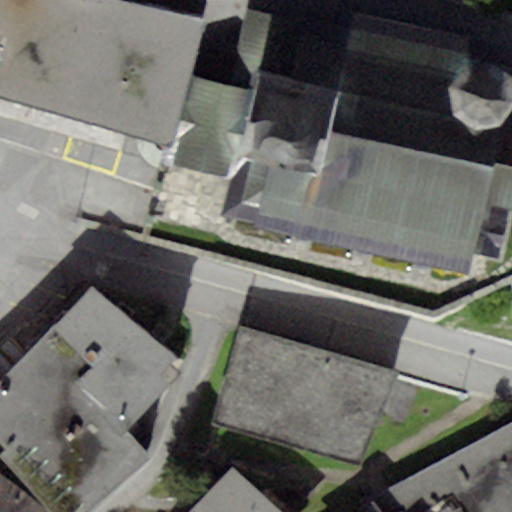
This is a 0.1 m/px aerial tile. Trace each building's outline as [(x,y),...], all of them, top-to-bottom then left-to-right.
[(0,0),(0,98),(93,123),(173,150),(205,19),(126,0),(0,0)] [(352,31),(272,9),(247,1),(225,82),(253,89),(237,161),(221,213),(470,273),(486,207),(511,211),(511,48),(356,14),(352,31)] [(89,289),(0,382),(0,442),(4,446),(0,450),(0,457),(52,511),(92,511),(151,456),(124,428),(180,374),(170,366),(175,357),(89,289)] [(398,372),(237,327),(212,422),(361,464),(398,372)] [(511,511),(511,418),(370,502),(377,511),(511,511)] [(278,511),(230,471),(189,511),(278,511)] [(39,511),(0,481),(0,511),(39,511)]
